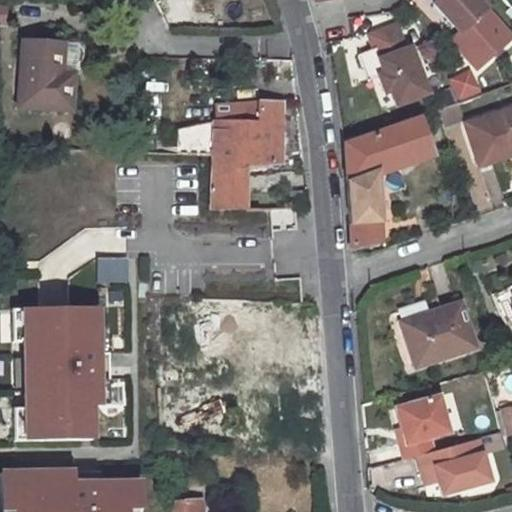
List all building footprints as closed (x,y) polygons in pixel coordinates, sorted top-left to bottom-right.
[(474,0),(435,0),(432,4),(458,33),(454,37),(480,66),(510,39),(474,0)] [(395,25),(369,36),(373,49),(357,55),(361,67),(372,63),(378,78),(384,93),(389,92),(395,105),(426,94),(409,48),(404,50),(395,25)] [(454,37),(449,41),(476,70),(480,66),(454,37)] [(23,43),(18,109),(69,112),(71,81),(57,79),(59,46),(23,43)] [(361,67),(367,81),(378,78),(372,63),(361,67)] [(447,80),(459,103),(483,91),(472,68),(447,80)] [(244,215),(245,172),(280,168),(281,102),(258,102),(257,124),(213,122),(212,155),(211,169),(210,213),(244,215)] [(439,111),(419,118),(420,121),(431,153),(451,146),(439,111)] [(511,113),(467,127),(480,170),(510,161),(507,154),(511,152),(511,113)] [(382,247),(376,177),(433,158),(431,153),(420,121),(343,149),(351,252),(382,247)] [(482,172),(491,208),(504,205),(494,169),(482,172)] [(130,283),(130,259),(98,259),(99,284),(130,283)] [(158,303),(159,336),(241,339),(242,303),(158,302),(158,303)] [(457,304),(399,324),(413,367),(472,348),(457,304)] [(11,414),(12,446),(90,445),(90,411),(97,411),(97,385),(96,376),(109,375),(108,358),(96,358),(95,313),(9,315),(10,348),(22,348),(23,414),(11,414)] [(156,370),(156,375),(240,377),(241,339),(159,336),(161,369),(156,370)] [(97,385),(109,385),(109,375),(96,376),(97,385)] [(318,382),(276,385),(276,393),(279,454),(316,454),(323,455),(318,382)] [(276,393),(253,394),(255,453),(279,454),(276,393)] [(399,448),(403,462),(416,458),(432,454),(431,448),(450,443),(438,399),(389,412),(395,433),(400,432),(404,446),(399,448)] [(511,407),(501,409),(504,436),(511,435),(511,407)] [(395,433),(399,448),(404,446),(400,432),(395,433)] [(489,483),(477,441),(432,454),(416,458),(421,478),(434,474),(437,484),(440,497),(489,483)] [(424,487),(437,484),(434,474),(421,478),(424,487)] [(139,511),(139,488),(107,488),(98,488),(98,477),(0,478),(0,511),(139,511)] [(98,477),(98,488),(107,488),(107,477),(98,477)] [(203,511),(203,503),(195,504),(195,511),(203,511)]
